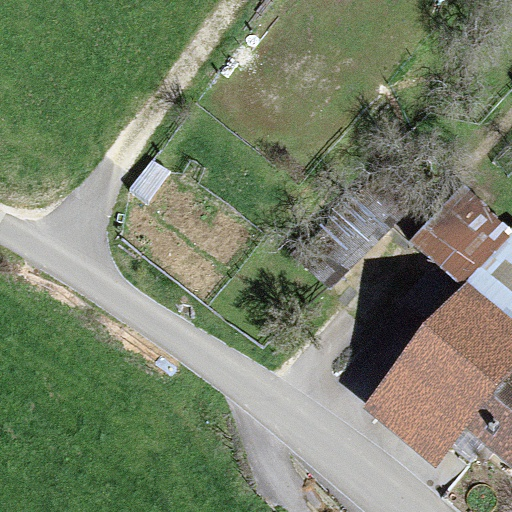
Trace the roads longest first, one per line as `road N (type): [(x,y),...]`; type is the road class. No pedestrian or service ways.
road 1 (unclassified): [(0,226),(286,410),(422,511)]
road 2 (track): [(236,0),(116,164),(62,260)]
